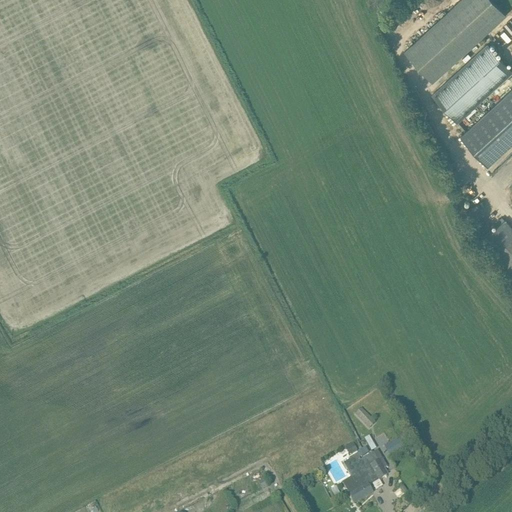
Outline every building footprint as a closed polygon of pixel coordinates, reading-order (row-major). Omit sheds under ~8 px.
[(507,15),(493,0),(460,0),(405,51),(433,83),(507,15)] [(432,95),(457,123),(511,73),(511,70),(488,44),(432,95)] [(489,166),(511,144),(511,89),(461,136),(489,166)] [(511,225),(505,218),(483,238),(511,269),(511,225)] [(361,408),(355,414),(367,426),(372,420),(361,408)] [(365,440),(371,450),(375,448),(369,437),(365,440)] [(384,446),(390,457),(407,447),(401,437),(384,446)] [(353,444),(349,446),(353,453),(357,451),(353,444)] [(361,457),(368,453),(366,448),(358,452),(361,457)] [(372,493),(368,486),(387,475),(379,461),(378,462),(373,453),(369,455),(360,461),(357,456),(350,460),(354,467),(347,471),(351,478),(343,483),(354,503),(372,493)] [(330,490),(334,497),(339,494),(336,488),(330,490)] [(297,497),(302,494),(299,489),(294,492),(297,497)]
